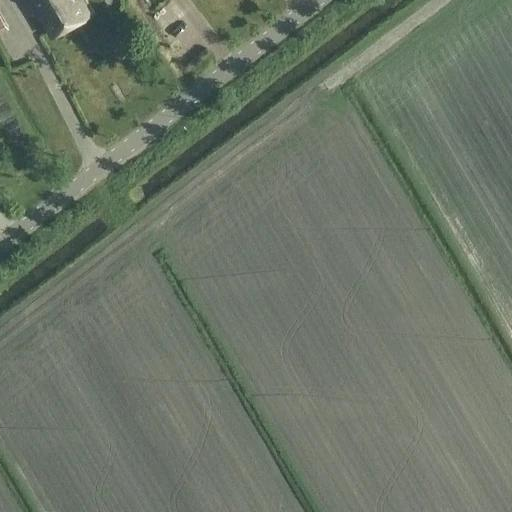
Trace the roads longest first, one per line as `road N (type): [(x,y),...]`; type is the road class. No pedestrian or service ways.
road 1 (unclassified): [(0,241),(320,0)]
road 2 (track): [(441,0),(332,80)]
